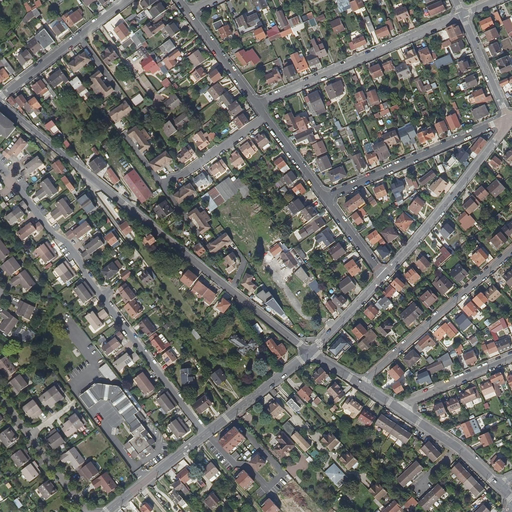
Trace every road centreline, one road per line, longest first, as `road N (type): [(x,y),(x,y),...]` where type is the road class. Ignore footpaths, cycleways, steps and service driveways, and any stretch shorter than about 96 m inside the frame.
road 1 (residential): [(0,102),(310,352)]
road 2 (residential): [(0,165),(207,433)]
road 3 (residential): [(257,104),(462,15)]
road 4 (tertiary): [(507,117),(383,275)]
road 5 (residential): [(362,384),(511,250)]
road 6 (residential): [(325,198),(507,117)]
road 7 (residential): [(0,97),(126,0)]
road 8 (tertiary): [(310,352),(207,433)]
road 9 (tertiary): [(207,433),(107,511)]
road 10 (residential): [(160,184),(266,116)]
road 11 (residential): [(402,409),(497,483)]
road 12 (residential): [(511,358),(402,409)]
